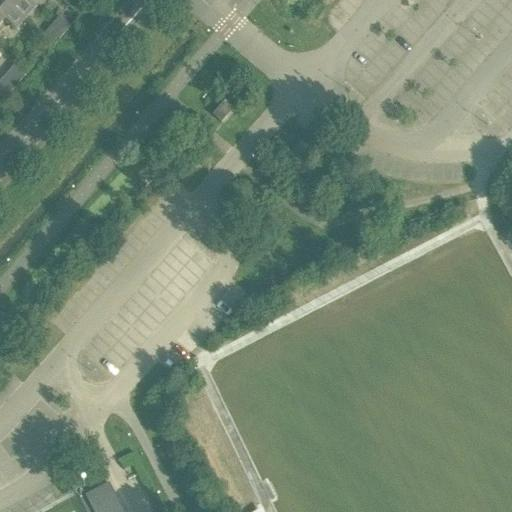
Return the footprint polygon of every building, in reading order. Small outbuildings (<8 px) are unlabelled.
[(0,0),(24,20),(36,7),(27,0),(0,0)] [(16,30),(24,20),(0,0),(0,25),(5,20),(16,30)] [(25,76),(15,67),(4,78),(15,88),(25,76)] [(221,123),(234,109),(225,101),(212,115),(221,123)] [(93,511),(123,511),(109,484),(85,496),(93,511)]
